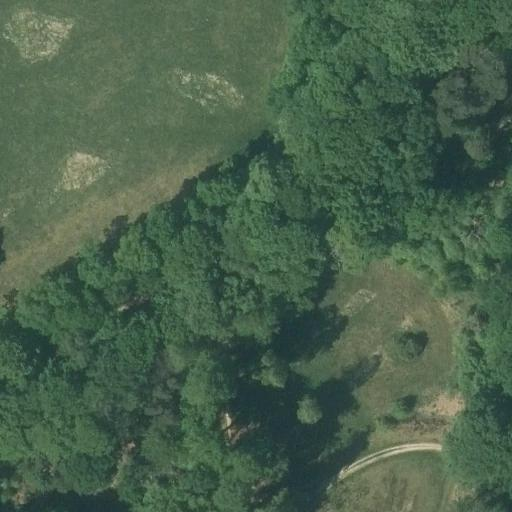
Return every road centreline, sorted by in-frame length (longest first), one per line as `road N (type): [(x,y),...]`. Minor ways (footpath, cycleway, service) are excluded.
road 1 (track): [(0,426),(128,364),(232,288),(216,415),(217,441),(239,484),(434,447),(511,470)]
road 2 (track): [(232,288),(308,142),(402,0)]
